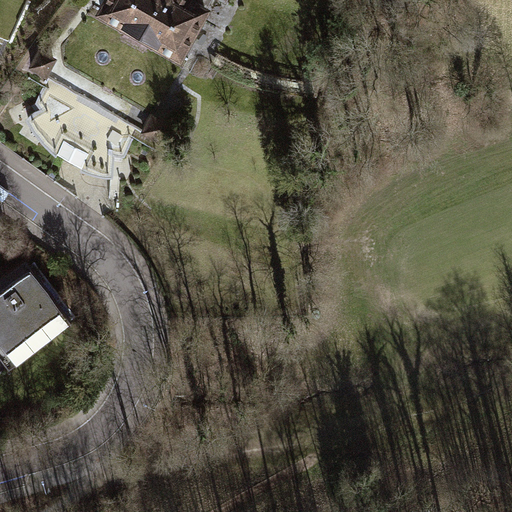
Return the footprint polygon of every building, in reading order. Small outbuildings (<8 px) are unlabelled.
[(108,0),(102,10),(179,55),(194,29),(199,28),(204,19),(204,11),(210,0),(108,0)] [(45,74),(53,58),(36,50),(28,66),(45,74)] [(122,153),(138,126),(50,76),(36,100),(42,110),(27,118),(35,131),(48,145),(64,157),(80,166),(91,171),(93,169),(103,172),(112,172),(113,151),(122,153)] [(142,130),(157,139),(166,124),(151,115),(142,130)] [(71,320),(24,257),(0,275),(0,354),(9,366),(71,320)]
